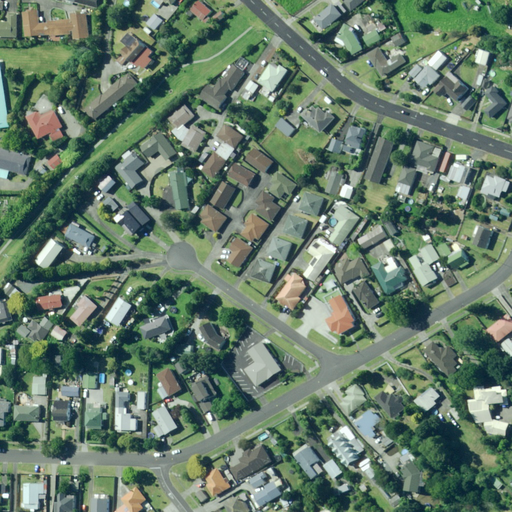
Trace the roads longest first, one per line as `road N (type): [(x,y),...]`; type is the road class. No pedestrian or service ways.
road 1 (residential): [(511,152),(359,96),(250,0)]
road 2 (residential): [(158,459),(198,449),(341,368)]
road 3 (residential): [(341,368),(511,264)]
road 4 (residential): [(179,254),(341,368)]
road 5 (residential): [(0,455),(158,459)]
